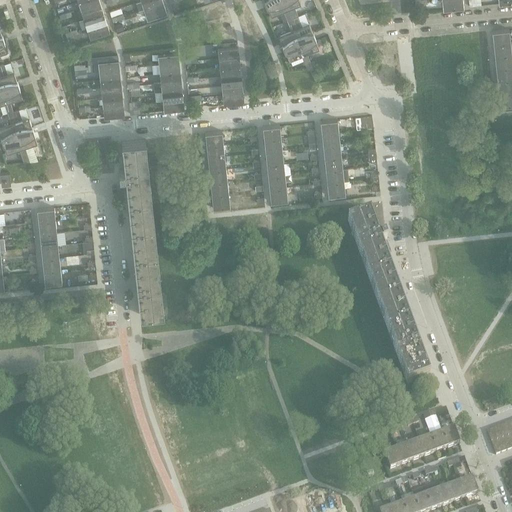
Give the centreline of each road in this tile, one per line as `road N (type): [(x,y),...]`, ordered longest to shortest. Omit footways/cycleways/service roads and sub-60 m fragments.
road 1 (residential): [(504,511),(424,295),(395,108),(371,99)]
road 2 (residential): [(65,133),(371,99)]
road 3 (residential): [(343,30),(511,14)]
road 4 (residential): [(124,321),(109,196),(103,188),(81,188)]
road 5 (residential): [(65,133),(21,0)]
